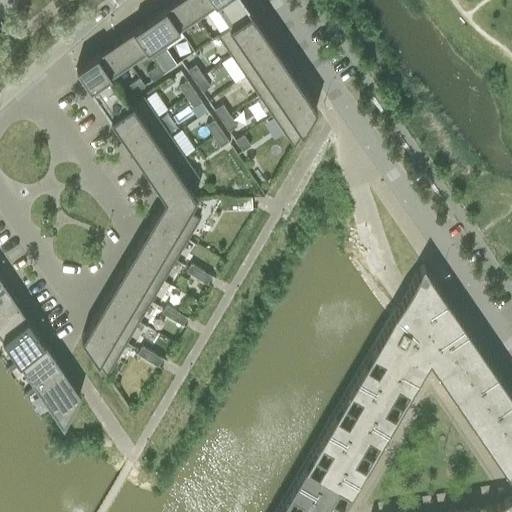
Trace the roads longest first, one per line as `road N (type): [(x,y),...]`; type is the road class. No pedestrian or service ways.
road 1 (unclassified): [(268,0),(511,352)]
road 2 (unclassified): [(0,106),(122,0)]
